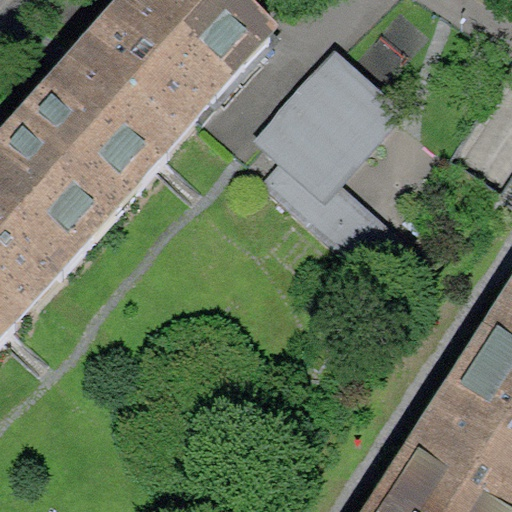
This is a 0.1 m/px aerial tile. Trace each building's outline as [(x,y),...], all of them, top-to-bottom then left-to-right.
[(146,0),(99,53),(44,114),(48,118),(26,143),(100,209),(124,182),(138,195),(168,161),(164,158),(208,108),(212,112),(269,48),(215,0),(146,0)] [(380,289),(408,258),(384,236),(352,207),(333,189),(395,120),(336,68),(299,110),(263,149),(283,167),(264,188),(347,262),(348,260),(380,289)] [(0,349),(16,332),(12,328),(56,279),(59,283),(90,248),(76,236),(100,209),(26,143),(4,168),(0,164),(0,349)] [(491,350),(455,407),(511,444),(511,318),(501,335),(493,348),(490,346),(489,348),(491,350)] [(511,511),(511,444),(455,407),(452,405),(450,408),(453,409),(416,467),(414,465),(412,467),(414,469),(412,472),(386,511),(511,511)]
